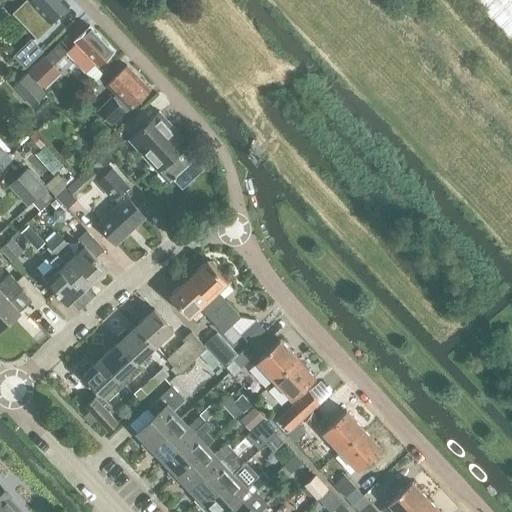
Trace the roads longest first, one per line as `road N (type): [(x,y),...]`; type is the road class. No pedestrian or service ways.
road 1 (residential): [(480,511),(274,288),(239,228)]
road 2 (residential): [(6,391),(176,244),(239,228)]
road 3 (residential): [(239,228),(225,162),(80,0)]
road 4 (residential): [(118,511),(6,391)]
